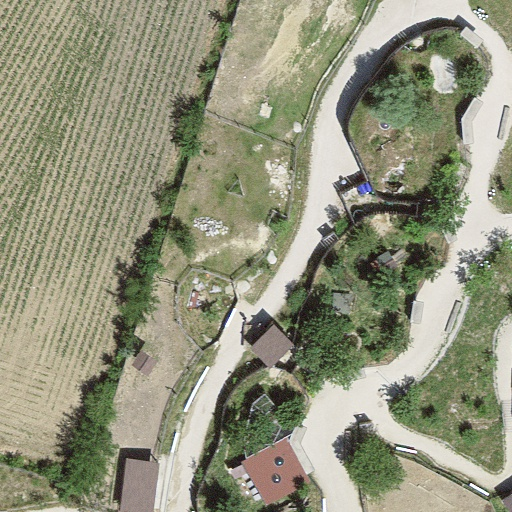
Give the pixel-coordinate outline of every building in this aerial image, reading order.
[(484,100),(476,94),(462,113),(463,142),(474,141),(473,117),(484,100)] [(400,262),(391,249),(374,260),(382,273),(400,262)] [(424,299),(413,298),(411,321),(422,321),(424,299)] [(293,341),(273,322),(251,345),(271,364),(293,341)] [(133,367),(149,376),(157,362),(141,353),(133,367)] [(290,442),(306,473),(308,472),(315,468),(301,442),(307,426),(302,423),(299,422),(290,442)] [(290,442),(287,436),(244,459),(268,504),(311,481),(306,473),(290,442)] [(158,463),(127,459),(121,511),(122,511),(154,511),(160,463),(158,463)] [(511,491),(503,496),(511,510),(511,491)]
